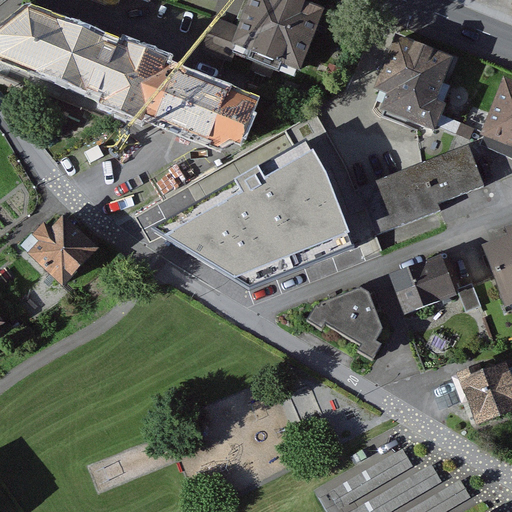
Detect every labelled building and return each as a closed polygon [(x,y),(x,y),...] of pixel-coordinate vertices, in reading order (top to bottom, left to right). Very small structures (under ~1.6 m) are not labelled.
[(161,0),(132,0),(158,10),(161,0)] [(330,16),(290,0),(262,0),(241,54),(305,79),(330,16)] [(261,105),(24,13),(2,36),(1,47),(0,54),(0,61),(240,158),(261,105)] [(394,107),(450,131),(465,96),(452,91),(467,56),(412,32),(387,91),(399,96),(394,107)] [(511,139),(511,85),(491,129),(511,139)] [(147,233),(246,290),(353,249),(335,192),(309,140),(147,233)] [(474,145),(361,188),(382,243),(495,199),(474,145)] [(27,252),(71,292),(104,256),(60,216),(27,252)] [(511,244),(491,251),(510,308),(511,306),(511,244)] [(450,261),(394,280),(409,322),(465,303),(450,261)] [(389,347),(370,292),(314,311),(376,351),(389,347)] [(0,320),(0,339),(9,334),(0,320)] [(511,361),(463,378),(481,430),(511,419),(511,361)] [(329,494),(339,511),(413,468),(403,451),(329,494)] [(353,511),(394,511),(442,484),(431,467),(353,511)] [(409,511),(449,511),(471,499),(461,482),(409,511)]
